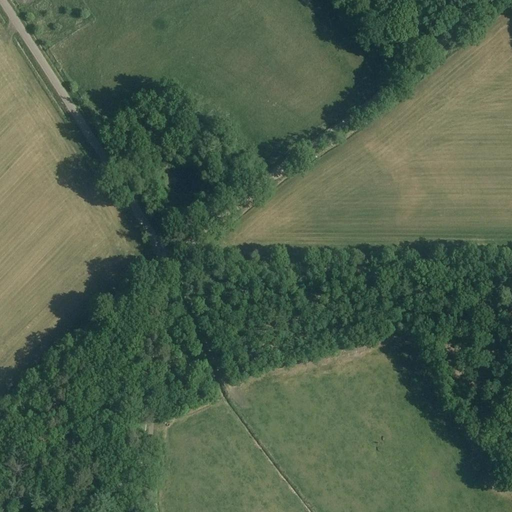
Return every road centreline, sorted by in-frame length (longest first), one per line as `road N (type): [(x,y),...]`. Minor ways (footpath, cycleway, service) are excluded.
road 1 (track): [(170,265),(263,184),(385,96),(489,0)]
road 2 (track): [(170,265),(511,271)]
road 3 (unclassified): [(170,265),(1,0)]
road 4 (track): [(170,265),(147,511)]
road 5 (track): [(0,425),(170,265)]
road 6 (track): [(239,402),(170,265)]
